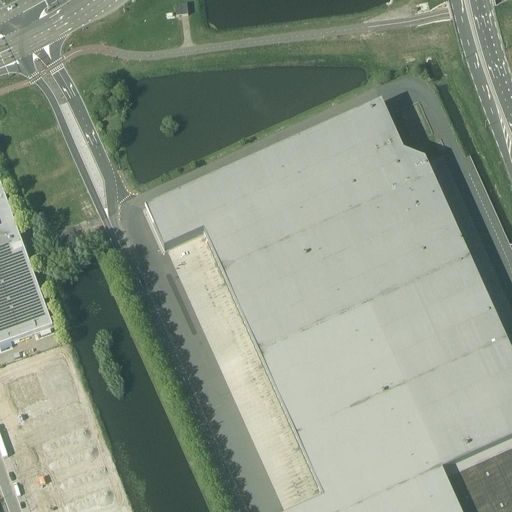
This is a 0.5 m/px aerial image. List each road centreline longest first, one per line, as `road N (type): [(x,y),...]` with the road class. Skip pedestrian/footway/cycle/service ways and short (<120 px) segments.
road 1 (unclassified): [(14,47),(50,96),(109,222),(108,182),(35,37)]
road 2 (secondary): [(457,0),(511,167)]
